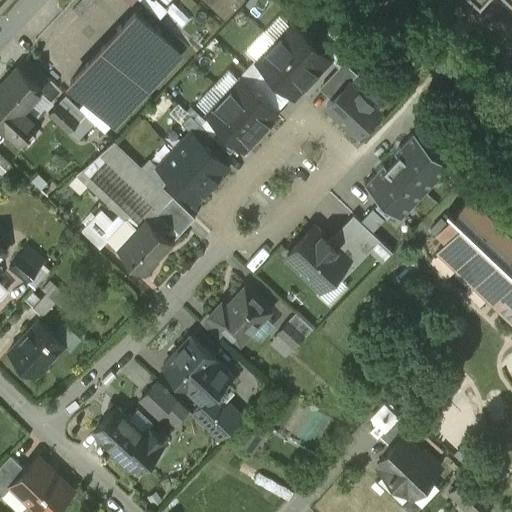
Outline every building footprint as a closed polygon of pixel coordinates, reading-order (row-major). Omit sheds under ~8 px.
[(180,52),(136,11),(71,81),(114,122),(180,52)] [(275,42),(312,76),(330,57),(327,55),(315,44),(293,23),(275,42)] [(351,30),(343,39),(354,49),(362,41),(351,30)] [(315,44),(327,55),(339,43),(326,32),(315,44)] [(354,49),(343,39),(339,43),(327,55),(330,57),(338,66),(344,59),(354,49)] [(312,76),(275,42),(257,61),(265,69),(282,84),(294,95),(312,76)] [(324,82),(337,94),(350,80),(358,72),(344,59),(338,66),(324,82)] [(247,67),(257,77),(263,71),(252,61),(247,67)] [(18,66),(0,85),(0,125),(18,142),(31,127),(32,128),(36,125),(35,123),(39,119),(37,117),(48,106),(37,95),(42,90),(43,90),(18,66)] [(252,83),(257,77),(247,67),(241,73),(252,83)] [(263,71),(257,77),(274,93),(282,84),(265,69),(263,71)] [(252,83),(249,86),(266,102),(274,93),(257,77),(252,83)] [(241,78),(225,96),(261,130),(278,113),(266,102),(249,86),(241,78)] [(337,94),(327,105),(358,133),(380,109),(350,80),(337,94)] [(261,130),(225,96),(208,113),(221,125),(239,142),(245,148),(261,130)] [(80,119),(60,100),(49,112),(69,130),(80,119)] [(239,142),(221,125),(213,134),(231,151),(239,142)] [(397,153),(392,159),(425,190),(450,164),(442,156),(448,150),(436,140),(431,145),(414,130),(395,151),(397,153)] [(191,131),(175,148),(212,183),(228,165),(191,131)] [(212,183),(175,148),(159,166),(195,200),(212,183)] [(425,190),(392,159),(387,164),(384,161),(365,182),(381,197),(376,203),(387,214),(393,208),(401,216),(425,190)] [(196,216),(173,195),(158,212),(180,233),(196,216)] [(511,236),(471,197),(454,215),(448,210),(447,211),(452,216),(436,233),(445,242),(437,250),(439,252),(441,250),(458,266),(456,269),(457,269),(454,272),(469,287),(474,281),(489,295),(487,297),(496,305),(495,306),(511,321),(511,236)] [(363,214),(375,226),(386,213),(374,202),(363,214)] [(353,212),(328,239),(348,258),(347,259),(354,265),(380,237),(353,212)] [(172,241),(147,218),(118,248),(145,273),(158,258),(157,257),(172,241)] [(314,225),(287,254),(322,286),(335,272),(342,278),(354,265),(347,259),(348,258),(328,239),(314,225)] [(46,259),(27,244),(22,250),(40,266),(46,259)] [(22,250),(10,264),(28,280),(40,266),(22,250)] [(245,284),(227,304),(222,300),(210,312),(209,313),(226,329),(240,342),(271,308),(245,284)] [(67,297),(58,288),(53,294),(58,298),(57,299),(62,303),(67,297)] [(49,290),(38,302),(46,310),(57,299),(58,298),(53,294),(49,290)] [(226,329),(209,314),(209,313),(210,312),(208,310),(200,319),(219,336),(226,329)] [(313,327),(296,311),(288,319),(305,335),(313,327)] [(60,336),(39,317),(9,349),(35,373),(38,370),(39,371),(48,362),(47,361),(65,342),(65,341),(72,334),(66,329),(60,336)] [(305,335),(288,319),(278,330),(295,346),(305,335)] [(231,372),(191,334),(163,363),(204,400),(213,392),(221,383),(231,372)] [(151,387),(140,399),(159,417),(170,405),(151,387)] [(223,402),(213,392),(204,400),(193,412),(212,431),(218,424),(227,433),(243,417),(226,399),(223,402)] [(144,431),(117,406),(94,429),(121,455),(121,456),(136,470),(164,441),(149,426),(144,431)] [(402,411),(381,433),(392,444),(403,433),(410,440),(421,429),(402,411)] [(423,448),(421,450),(410,440),(403,433),(392,444),(388,450),(391,453),(379,465),(412,495),(441,465),(423,448)] [(11,453),(0,464),(0,489),(4,493),(12,484),(11,483),(26,467),(11,453)] [(50,511),(73,488),(38,455),(26,467),(11,483),(12,484),(41,511),(50,511)] [(480,511),(493,499),(467,474),(450,492),(470,511),(480,511)]
